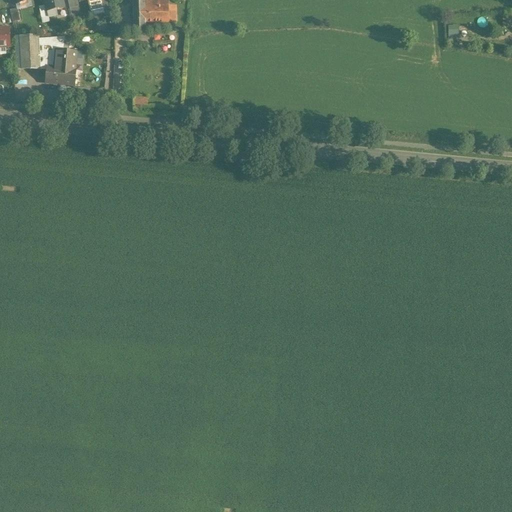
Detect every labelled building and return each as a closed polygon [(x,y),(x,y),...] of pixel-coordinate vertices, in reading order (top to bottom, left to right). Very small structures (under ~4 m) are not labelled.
[(62,0),(44,0),(45,6),(47,12),(57,10),(64,8),(62,0)] [(67,0),(70,8),(76,7),(74,0),(67,0)] [(89,0),(92,9),(102,7),(101,1),(100,0),(89,0)] [(106,0),(104,0),(101,1),(102,7),(103,13),(109,11),(106,0)] [(144,0),(133,0),(134,32),(145,32),(145,1),(144,0)] [(168,1),(145,1),(145,32),(151,32),(151,28),(168,28),(168,22),(168,6),(168,1)] [(45,6),(39,7),(39,8),(41,18),(48,17),(47,12),(45,6)] [(177,6),(168,6),(168,22),(177,22),(177,6)] [(102,7),(92,9),(93,15),(103,13),(102,7)] [(17,9),(10,10),(13,23),(20,21),(17,9)] [(510,18),(498,19),(498,35),(504,35),(504,29),(510,29),(510,18)] [(451,25),(450,38),(460,38),(460,26),(451,25)] [(10,28),(0,29),(0,47),(10,47),(10,28)] [(39,35),(15,37),(15,69),(47,70),(48,67),(55,68),(57,50),(63,51),(64,38),(55,39),(46,39),(39,40),(39,35)] [(75,37),(64,38),(63,51),(69,51),(69,41),(76,41),(75,37)] [(63,51),(57,50),(55,68),(48,67),(47,70),(46,84),(75,86),(77,65),(77,57),(78,52),(69,51),(63,51)] [(91,89),(75,88),(73,99),(90,101),(91,89)]
